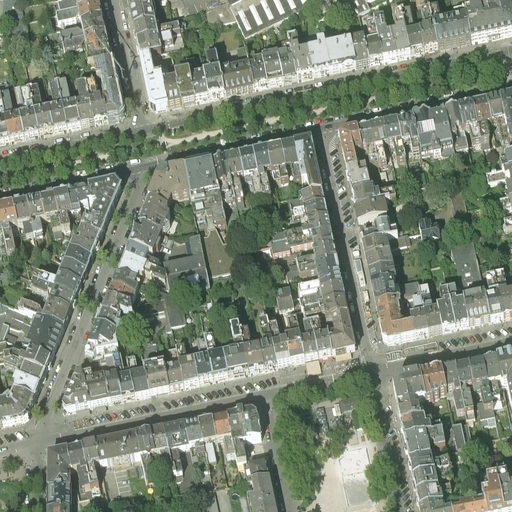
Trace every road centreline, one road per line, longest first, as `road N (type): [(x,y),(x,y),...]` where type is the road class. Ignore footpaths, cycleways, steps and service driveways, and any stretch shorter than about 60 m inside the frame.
road 1 (tertiary): [(511,52),(139,132)]
road 2 (residential): [(37,445),(141,180),(138,167)]
road 3 (residential): [(376,372),(319,128)]
road 4 (residential): [(37,445),(264,397)]
road 5 (tertiary): [(319,128),(511,86)]
road 6 (tertiary): [(138,167),(319,128)]
road 7 (tertiary): [(139,132),(0,162)]
road 8 (residential): [(403,511),(376,372)]
road 9 (tertiary): [(0,197),(138,167)]
road 10 (residential): [(376,372),(511,342)]
road 11 (residential): [(139,132),(113,0)]
